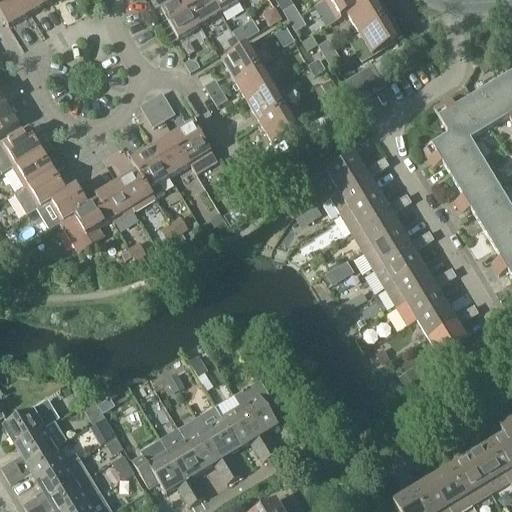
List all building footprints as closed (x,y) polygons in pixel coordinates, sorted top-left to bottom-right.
[(29,19),(17,0),(0,0),(0,16),(9,31),(29,19)] [(46,0),(17,0),(29,19),(50,6),(46,0)] [(199,30),(180,0),(166,0),(171,6),(160,13),(178,42),(199,30)] [(180,0),(199,30),(220,17),(209,0),(180,0)] [(241,4),(237,0),(209,0),(220,17),(241,4)] [(361,0),(327,0),(324,2),(336,24),(346,18),(345,16),(364,5),(361,0)] [(376,0),(372,0),(364,5),(345,16),(346,18),(358,38),(388,19),(376,0)] [(292,7),(282,13),(288,24),(299,17),(292,7)] [(274,10),(268,14),(265,23),(269,30),(281,22),(274,10)] [(299,17),(288,24),(294,34),(305,27),(299,17)] [(401,41),(388,19),(358,38),(371,59),(401,41)] [(249,40),(243,29),(233,35),(239,46),(248,41),(249,40)] [(234,40),(227,44),(232,52),(238,48),(234,40)] [(323,59),(333,53),(327,42),(318,48),(316,49),(323,59)] [(232,86),(262,68),(249,47),(219,65),(232,86)] [(333,53),(323,59),(329,69),(339,63),(333,53)] [(190,76),(194,74),(200,70),(197,65),(190,63),(184,67),(190,76)] [(318,63),(307,69),(313,80),(324,73),(318,63)] [(489,73),(484,65),(479,68),(483,76),(489,73)] [(373,66),(363,73),(376,94),(386,88),(373,66)] [(274,88),(262,68),(232,86),(244,106),(274,88)] [(376,94),(363,73),(352,79),(365,101),(376,94)] [(446,140),(423,154),(434,171),(443,166),(463,199),(454,205),(461,218),(471,212),(501,261),(492,267),(499,279),(508,273),(511,279),(511,210),(504,197),(491,176),(471,143),(508,120),(511,126),(511,75),(456,110),(451,101),(434,111),(448,134),(446,140)] [(365,101),(352,79),(340,87),(352,108),(365,101)] [(209,100),(220,93),(214,83),(203,90),(209,100)] [(332,83),(315,92),(320,100),(336,91),(332,83)] [(274,88),(244,106),(257,127),(287,109),(274,88)] [(220,93),(209,100),(215,110),(226,104),(220,93)] [(150,104),(163,125),(173,118),(160,98),(150,104)] [(163,125),(150,104),(138,111),(151,132),(163,125)] [(0,140),(19,129),(6,107),(0,110),(0,140)] [(287,109),(257,127),(270,149),(284,141),(290,151),(311,138),(305,126),(300,129),(287,109)] [(216,166),(209,156),(192,126),(171,139),(195,179),(216,166)] [(0,154),(10,171),(40,153),(28,132),(0,149),(0,154)] [(171,139),(151,151),(169,180),(188,169),(195,179),(171,139)] [(151,151),(130,164),(135,173),(136,173),(154,203),(164,197),(158,187),(169,180),(151,151)] [(40,153),(10,171),(22,192),(52,174),(40,153)] [(367,176),(365,173),(356,158),(327,176),(338,194),(367,176)] [(374,167),(379,175),(388,169),(384,161),(374,167)] [(135,173),(130,164),(134,174),(114,186),(133,216),(154,203),(136,173),(135,173)] [(367,176),(338,194),(329,199),(340,218),(378,195),(369,180),(379,175),(374,167),(365,173),(367,176)] [(64,192),(52,174),(22,192),(35,213),(65,194),(64,192)] [(73,186),(64,192),(65,194),(35,213),(46,207),(59,227),(68,221),(68,220),(87,209),(87,208),(73,186)] [(133,216),(114,186),(94,198),(96,203),(98,202),(111,223),(110,224),(113,228),(133,216)] [(378,195),(340,218),(352,237),(361,231),(390,214),(387,210),(378,195)] [(406,198),(397,204),(401,212),(411,206),(406,198)] [(68,220),(68,221),(59,227),(74,253),(79,254),(102,240),(97,232),(110,224),(111,223),(98,202),(96,203),(87,208),(87,209),(68,220)] [(390,214),(352,237),(363,255),(401,232),(392,217),(401,212),(397,204),(387,210),(390,214)] [(215,231),(225,224),(220,216),(210,223),(215,231)] [(291,225),(294,229),(301,225),(298,220),(291,225)] [(179,221),(169,227),(176,239),(186,233),(179,221)] [(176,239),(169,227),(160,233),(167,244),(176,239)] [(374,274),(412,251),(410,247),(401,232),(363,255),(374,274)] [(419,241),(424,249),(434,243),(429,235),(419,241)] [(410,247),(412,251),(374,274),(373,275),(384,293),(424,269),(415,255),(424,249),(419,241),(410,247)] [(135,264),(144,258),(138,247),(129,252),(133,260),(135,264)] [(129,252),(121,257),(126,264),(133,260),(129,252)] [(307,258),(310,263),(317,259),(313,254),(307,258)] [(433,284),(424,269),(384,293),(395,311),(434,287),(433,284)] [(442,278),(446,286),(456,280),(451,272),(442,278)] [(434,287),(395,311),(406,330),(417,323),(446,305),(437,291),(446,286),(442,278),(433,284),(434,287)] [(363,296),(342,308),(346,316),(368,304),(363,296)] [(455,320),(446,305),(417,323),(428,342),(457,324),(455,320)] [(474,309),(464,315),(469,323),(479,317),(474,309)] [(464,315),(455,320),(457,324),(428,342),(440,362),(469,344),(460,328),(469,323),(464,315)] [(367,322),(358,328),(360,332),(370,326),(367,322)] [(384,352),(376,357),(382,368),(390,363),(384,352)] [(205,376),(208,374),(200,362),(199,363),(197,360),(188,365),(197,380),(205,376)] [(398,381),(408,395),(423,385),(414,371),(398,381)] [(180,393),(186,390),(178,377),(172,380),(180,393)] [(180,393),(172,380),(166,383),(174,397),(180,393)] [(233,399),(239,409),(253,433),(271,461),(278,457),(265,436),(277,429),(264,408),(271,404),(259,384),(233,399)] [(102,417),(112,412),(107,403),(97,409),(102,417)] [(43,406),(3,430),(15,449),(46,430),(45,429),(54,424),(43,406)] [(253,433),(239,409),(220,421),(240,452),(250,445),(262,465),(271,460),(253,433)] [(240,452),(220,421),(214,411),(195,422),(233,482),(241,477),(229,458),(240,452)] [(511,420),(499,428),(504,436),(506,436),(511,446),(511,420)] [(101,449),(116,439),(105,422),(90,431),(101,449)] [(233,482),(195,422),(178,433),(203,474),(213,467),(225,487),(233,482)] [(46,430),(15,449),(22,460),(1,473),(5,480),(57,449),(46,430)] [(158,444),(197,506),(205,501),(196,487),(192,480),(203,474),(178,433),(160,443),(158,444)] [(511,446),(506,436),(504,436),(487,447),(509,484),(510,485),(511,483),(511,446)] [(197,506),(158,444),(140,455),(142,459),(132,465),(148,492),(158,486),(165,497),(176,490),(189,510),(197,506)] [(487,447),(468,458),(491,495),(509,484),(487,447)] [(68,467),(57,449),(5,480),(10,488),(31,475),(37,486),(68,467)] [(468,458),(450,469),(472,506),(491,495),(468,458)] [(68,467),(37,486),(44,497),(24,510),(25,511),(35,511),(90,479),(79,461),(69,467),(68,467)] [(450,469),(431,480),(450,511),(462,511),(472,506),(450,469)] [(90,479),(35,511),(77,511),(101,498),(90,479)] [(450,511),(431,480),(412,492),(424,511),(450,511)] [(424,511),(412,492),(394,503),(399,511),(424,511)] [(109,511),(101,498),(77,511),(109,511)] [(281,511),(276,501),(257,511),(281,511)]
